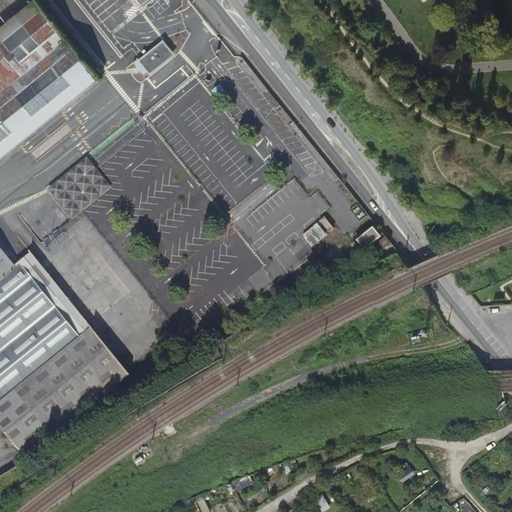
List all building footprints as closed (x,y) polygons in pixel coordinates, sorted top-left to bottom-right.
[(40,0),(35,0),(0,29),(0,158),(103,75),(79,47),(40,0)] [(161,44),(140,61),(150,72),(171,55),(161,44)] [(332,171),(255,76),(250,80),(326,176),(332,171)] [(90,157),(50,189),(74,218),(113,186),(90,157)] [(303,235),(312,247),(327,235),(318,223),(303,235)] [(377,234),(370,225),(362,231),(370,240),(377,234)] [(370,240),(362,231),(355,238),(362,247),(370,240)] [(390,244),(383,235),(378,240),(384,249),(390,244)] [(0,423),(25,452),(71,414),(75,419),(131,372),(36,251),(20,264),(0,239),(0,423)] [(131,461),(135,467),(144,461),(140,455),(131,461)] [(404,481),(413,473),(407,465),(398,473),(404,481)]
